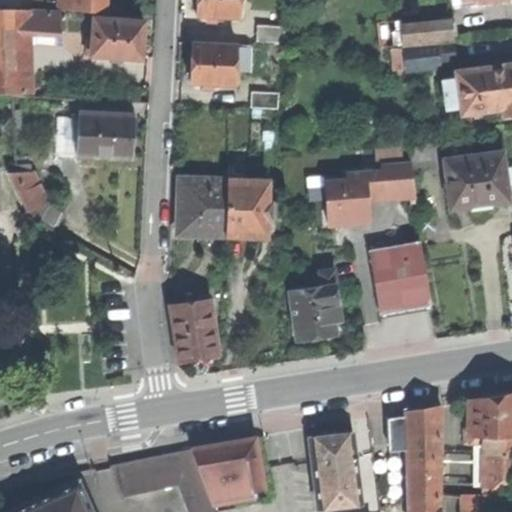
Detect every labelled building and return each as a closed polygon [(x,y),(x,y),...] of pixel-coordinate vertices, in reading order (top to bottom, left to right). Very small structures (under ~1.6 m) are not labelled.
[(57,0),(57,10),(101,13),(100,0),(57,0)] [(239,0),(196,0),(196,15),(211,15),(239,16),(239,0)] [(60,34),(59,13),(0,8),(0,92),(24,93),(22,31),(60,34)] [(91,55),(142,58),(142,42),(144,21),(93,18),(92,38),(92,47),(91,55)] [(401,44),(451,39),(449,23),(400,28),(401,44)] [(257,24),(256,40),(284,42),(284,26),(257,24)] [(236,65),(237,44),(192,42),(190,82),(207,82),(235,83),(236,65)] [(453,59),(451,43),(390,49),(392,69),(438,64),(438,61),(453,59)] [(237,44),(236,65),(248,66),(249,45),(237,44)] [(511,62),(455,70),(456,77),(441,79),(445,107),(459,105),(460,113),(502,107),(503,115),(511,113),(511,62)] [(250,106),(277,107),(278,91),(251,91),(250,106)] [(56,154),(132,157),(133,144),(133,135),(136,135),(137,133),(138,130),(139,126),(139,122),(137,117),(134,117),(134,114),(80,111),(79,117),(57,117),(56,154)] [(411,171),(432,168),(428,137),(408,139),(410,160),(411,171)] [(490,202),(508,200),(504,172),(501,149),(443,157),(450,207),(470,204),(470,208),(490,205),(490,202)] [(413,189),(411,171),(410,160),(380,163),(380,167),(345,171),(346,177),(323,179),(328,226),(370,221),(367,193),(413,189)] [(54,226),(62,212),(45,203),(30,173),(23,173),(23,165),(16,165),(17,173),(7,173),(26,210),(54,226)] [(178,233),(223,234),(226,178),(179,176),(179,199),(178,233)] [(270,201),(267,201),(268,179),(226,178),(223,234),(252,235),(266,235),(267,217),(270,217),(270,201)] [(431,304),(420,242),(369,250),(379,312),(404,308),(431,304)] [(335,282),(337,281),(335,267),(317,269),(319,284),(289,289),(297,339),(321,335),(337,333),(335,320),(342,319),(335,282)] [(201,357),(220,355),(211,297),(168,303),(178,360),(201,357)] [(484,493),(505,492),(504,484),(511,483),(511,391),(500,394),(469,399),(469,427),(468,434),(470,434),(477,434),(477,443),(478,467),(484,467),(484,493)] [(405,415),(406,440),(409,511),(439,511),(442,404),(426,406),(406,410),(405,415)] [(389,444),(406,440),(405,415),(389,417),(389,444)] [(318,507),(362,502),(354,431),(338,432),(311,434),(318,507)] [(239,440),(194,447),(212,496),(254,489),(266,487),(257,436),(239,440)] [(212,496),(194,447),(119,462),(125,493),(181,482),(193,511),(218,511),(215,503),(212,496)] [(93,511),(79,479),(4,511),(93,511)] [(256,496),(254,489),(212,496),(215,503),(256,496)] [(511,511),(511,492),(505,492),(484,493),(462,494),(462,511),(511,511)]
